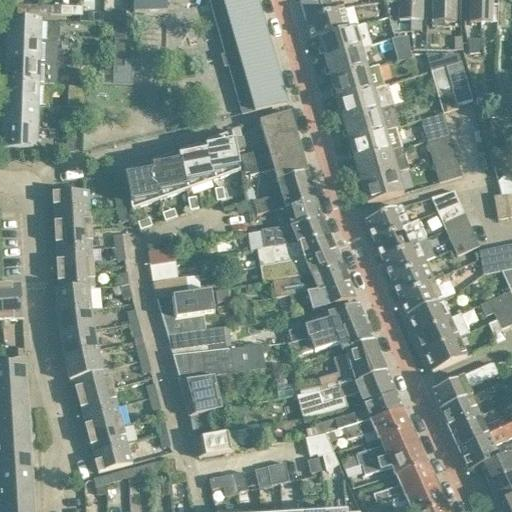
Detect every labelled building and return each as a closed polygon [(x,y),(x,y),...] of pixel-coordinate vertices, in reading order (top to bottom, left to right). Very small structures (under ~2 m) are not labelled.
[(134,0),(134,13),(167,14),(167,0),(207,0),(224,55),(220,56),(224,69),(228,68),(242,116),(287,105),(257,0),(134,0)] [(318,0),(304,0),(300,1),(306,22),(307,28),(311,41),(315,40),(318,39),(348,31),(342,10),(323,15),(318,0)] [(318,0),(323,15),(342,10),(341,7),(332,9),(331,8),(328,0),(318,0)] [(385,0),(385,6),(399,6),(399,21),(411,22),(411,0),(385,0)] [(423,0),(411,0),(411,22),(422,22),(423,0)] [(445,23),(445,0),(433,0),(432,22),(432,28),(445,29),(445,23)] [(445,0),(445,23),(456,23),(456,0),(445,0)] [(482,6),(482,0),(470,0),(470,24),(482,24),(482,6)] [(482,0),(482,6),(482,24),(492,24),(492,0),(482,0)] [(511,0),(497,0),(497,24),(497,29),(509,29),(510,21),(510,9),(511,8),(511,0)] [(17,6),(16,15),(27,15),(28,6),(17,6)] [(50,7),(49,16),(60,16),(61,7),(50,7)] [(61,7),(60,16),(71,17),(71,8),(61,7)] [(93,15),(92,23),(103,24),(103,15),(93,15)] [(114,15),(103,15),(103,24),(114,24),(125,24),(126,16),(114,15)] [(7,21),(6,43),(57,45),(58,42),(59,40),(60,37),(60,35),(60,33),(60,30),(59,28),(59,25),(58,22),(7,21)] [(114,24),(113,47),(116,47),(125,47),(125,38),(125,24),(114,24)] [(348,31),(318,39),(324,60),(361,50),(370,47),(364,27),(348,31)] [(466,41),(467,45),(469,55),(480,54),(480,41),(466,41)] [(6,43),(6,64),(57,66),(58,64),(58,61),(59,61),(59,59),(59,57),(59,54),(59,52),(59,50),(59,49),(58,47),(57,45),(6,43)] [(113,47),(112,68),(124,68),(124,61),(125,47),(116,47),(113,47)] [(324,60),(330,81),(367,71),(361,50),(324,60)] [(409,57),(408,51),(394,56),(396,64),(410,60),(409,57)] [(459,58),(444,62),(446,69),(447,70),(461,66),(459,58)] [(112,68),(112,86),(132,87),(132,74),(132,61),(124,61),(124,68),(112,68)] [(141,61),(132,61),(132,74),(141,74),(141,61)] [(6,64),(5,86),(56,88),(57,85),(58,83),(58,81),(59,78),(59,76),(59,73),(58,71),(58,68),(57,66),(6,64)] [(447,70),(431,74),(436,92),(452,88),(453,92),(468,88),(461,66),(447,70)] [(379,67),(367,71),(330,81),(336,100),(384,87),(379,67)] [(4,101),(4,108),(38,109),(48,109),(49,87),(5,86),(4,101)] [(342,121),(379,111),(393,107),(387,86),(384,87),(336,100),(342,121)] [(66,88),(66,110),(67,110),(76,110),(84,110),(84,89),(66,88)] [(436,92),(443,116),(458,112),(457,107),(472,102),(468,88),(453,92),(452,88),(436,92)] [(496,100),(487,101),(488,110),(496,109),(496,106),(496,100)] [(4,108),(3,129),(38,130),(38,109),(4,108)] [(67,120),(76,121),(76,110),(67,110),(67,120)] [(385,132),(379,111),(342,121),(348,143),(385,132)] [(259,124),(267,150),(240,158),(244,174),(248,173),(250,177),(274,170),(278,182),(307,173),(290,113),(288,114),(288,115),(259,124)] [(426,143),(449,137),(443,116),(420,123),(426,143)] [(38,130),(3,129),(3,151),(37,153),(38,130)] [(395,130),(385,132),(348,143),(354,163),(401,150),(395,130)] [(240,172),(233,133),(231,134),(232,136),(227,137),(227,135),(205,143),(213,182),(240,172)] [(433,164),(455,157),(449,137),(426,143),(433,164)] [(66,143),(66,154),(75,154),(75,143),(66,143)] [(213,182),(205,143),(204,143),(205,146),(200,147),(200,145),(178,153),(186,192),(213,182)] [(401,150),(354,163),(360,184),(397,174),(407,171),(401,150)] [(152,162),(160,202),(186,192),(178,153),(177,153),(178,155),(173,156),(173,155),(152,162)] [(433,164),(439,185),(461,179),(455,157),(433,164)] [(146,164),(124,172),(132,212),(160,202),(152,162),(151,163),(151,165),(147,166),(146,164)] [(251,219),(276,214),(316,201),(307,173),(278,182),(282,197),(248,205),(251,219)] [(360,184),(366,206),(403,195),(397,174),(360,184)] [(222,189),(214,190),(217,203),(225,201),(222,189)] [(53,195),(54,214),(89,212),(88,193),(83,193),(61,195),(53,195)] [(437,214),(459,204),(454,193),(431,200),(437,214)] [(504,196),(501,197),(494,198),(498,222),(509,220),(504,196)] [(114,200),(118,212),(125,210),(122,198),(114,200)] [(196,199),(188,200),(190,212),(198,211),(196,199)] [(316,201),(276,214),(281,230),(291,229),(321,220),(316,201)] [(442,225),(464,215),(459,204),(437,214),(442,225)] [(371,220),(365,223),(373,242),(408,226),(400,209),(388,212),(371,220)] [(121,225),(129,223),(125,210),(118,212),(121,225)] [(174,211),(162,215),(165,223),(176,218),(174,211)] [(54,214),(55,234),(90,232),(89,212),(54,214)] [(447,236),(469,226),(464,215),(442,225),(447,236)] [(149,220),(138,224),(140,231),(152,227),(149,220)] [(328,236),(321,220),(291,229),(281,230),(262,233),(264,250),(296,245),(328,236)] [(373,242),(382,262),(416,245),(425,241),(417,222),(373,242)] [(452,247),(474,237),(469,226),(447,236),(452,247)] [(55,234),(56,253),(92,251),(90,232),(55,234)] [(114,237),(115,250),(123,249),(122,236),(114,237)] [(275,265),(303,261),(334,251),(328,236),(296,245),(264,250),(256,251),(259,267),(275,265)] [(456,258),(479,248),(474,237),(452,247),(456,258)] [(416,245),(382,262),(390,280),(424,264),(434,260),(426,241),(416,245)] [(511,270),(511,245),(502,248),(507,272),(511,270)] [(495,274),(499,274),(507,272),(502,248),(490,250),(495,274)] [(115,250),(117,263),(125,262),(123,249),(115,250)] [(150,268),(175,264),(173,250),(148,254),(151,268),(150,268)] [(484,277),(495,274),(490,250),(479,253),(484,277)] [(56,253),(58,272),(93,270),(92,251),(56,253)] [(275,265),(265,266),(268,284),(273,284),(285,282),(310,277),(341,267),(334,251),(303,261),(275,265)] [(153,284),(177,280),(175,264),(150,268),(153,284)] [(390,280),(398,299),(433,282),(424,264),(390,280)] [(285,282),(273,284),(275,300),(290,298),(306,295),(317,293),(348,284),(341,267),(310,277),(285,282)] [(58,272),(59,291),(94,289),(93,270),(58,272)] [(509,293),(509,294),(511,296),(511,295),(511,270),(507,272),(499,274),(509,293)] [(128,287),(127,274),(119,276),(121,289),(128,287)] [(185,279),(177,280),(153,284),(156,300),(175,298),(188,296),(185,279)] [(406,317),(441,301),(433,282),(398,299),(406,317)] [(306,295),(290,298),(291,309),(310,306),(312,313),(355,301),(348,284),(317,293),(306,295)] [(20,286),(1,287),(3,322),(22,321),(20,286)] [(121,289),(124,302),(132,300),(128,287),(121,289)] [(94,290),(94,289),(59,291),(55,291),(57,314),(91,311),(89,290),(94,290)] [(216,292),(218,304),(230,302),(228,290),(216,292)] [(188,296),(157,300),(157,301),(167,338),(207,332),(205,318),(216,317),(213,292),(200,294),(188,296)] [(509,293),(499,297),(511,327),(511,326),(511,295),(511,296),(509,294),(509,293)] [(499,297),(488,302),(493,314),(495,319),(500,332),(511,327),(499,297)] [(406,317),(414,334),(448,318),(441,301),(406,317)] [(488,302),(478,306),(483,318),(493,314),(488,302)] [(240,306),(244,327),(256,325),(253,304),(240,306)] [(291,345),(365,324),(358,307),(327,315),(329,322),(288,335),(291,345)] [(57,314),(60,337),(94,332),(91,311),(57,314)] [(138,324),(135,312),(127,314),(130,326),(138,324)] [(448,318),(414,334),(422,352),(457,337),(467,332),(459,313),(448,318)] [(500,332),(495,319),(485,324),(491,338),(501,334),(500,332)] [(130,326),(134,339),(141,337),(138,324),(130,326)] [(342,353),(344,352),(373,344),(365,324),(291,345),(287,347),(290,359),(314,351),(314,353),(339,345),(342,353)] [(207,332),(167,338),(174,361),(231,353),(228,330),(228,329),(207,332)] [(98,353),(94,332),(60,337),(64,360),(98,353)] [(457,337),(422,352),(432,374),(466,359),(457,337)] [(322,393),(386,374),(373,344),(344,352),(346,359),(334,362),(338,375),(318,381),(322,393)] [(148,361),(144,349),(137,351),(140,363),(148,361)] [(180,385),(216,379),(215,379),(264,372),(261,349),(231,353),(174,361),(180,385)] [(10,361),(25,360),(24,352),(10,353),(10,361)] [(102,373),(98,353),(64,360),(69,383),(73,382),(107,373),(107,372),(102,373)] [(140,363),(143,376),(151,374),(148,361),(140,363)] [(0,388),(26,387),(25,365),(0,366),(0,388)] [(490,366),(431,392),(440,411),(472,396),(468,390),(495,377),(490,366)] [(73,382),(78,400),(112,391),(107,373),(73,382)] [(303,402),(297,404),(302,420),(325,416),(346,409),(344,400),(358,396),(362,407),(394,394),(386,374),(322,393),(319,394),(302,397),(303,402)] [(216,379),(180,385),(190,418),(220,412),(223,411),(216,379)] [(472,396),(440,411),(448,429),(450,432),(480,418),(479,415),(475,406),(501,394),(511,391),(511,381),(497,385),(472,396)] [(157,398),(154,386),(146,388),(150,400),(157,398)] [(0,409),(28,408),(26,387),(0,388),(0,409)] [(78,400),(83,419),(117,409),(112,391),(78,400)] [(365,413),(315,428),(317,438),(325,436),(333,434),(345,430),(403,413),(394,394),(362,407),(365,413)] [(150,400),(153,413),(161,411),(157,398),(150,400)] [(0,431),(29,430),(28,408),(0,409),(0,431)] [(83,419),(88,437),(122,428),(117,409),(83,419)] [(220,412),(190,418),(195,441),(225,435),(220,412)] [(480,418),(450,432),(457,449),(511,424),(511,412),(483,426),(480,418)] [(376,441),(380,440),(410,430),(403,413),(345,430),(349,441),(374,434),(376,441)] [(156,425),(159,438),(167,435),(164,423),(156,425)] [(511,424),(457,449),(468,473),(480,468),(499,458),(494,446),(511,438),(511,424)] [(88,437),(93,455),(127,446),(122,428),(88,437)] [(0,453),(30,452),(29,430),(0,431),(0,453)] [(225,435),(195,441),(198,460),(256,449),(253,430),(225,435)] [(345,470),(419,449),(410,430),(380,440),(383,447),(355,456),(356,459),(342,463),(345,470)] [(333,434),(325,436),(329,446),(337,442),(333,434)] [(159,438),(163,450),(170,448),(167,435),(159,438)] [(317,456),(318,461),(324,459),(324,460),(327,473),(339,467),(333,454),(329,446),(325,436),(317,438),(305,441),(306,442),(309,458),(317,456)] [(274,441),(260,443),(261,450),(276,448),(274,441)] [(127,446),(93,455),(98,475),(132,465),(127,446)] [(419,449),(345,470),(349,479),(364,474),(364,476),(390,468),(393,477),(396,477),(427,467),(419,449)] [(0,475),(32,473),(30,452),(0,453),(0,475)] [(480,468),(488,485),(511,474),(511,452),(499,458),(480,468)] [(175,475),(174,461),(166,462),(167,476),(175,475)] [(318,461),(308,463),(311,476),(321,474),(318,461)] [(142,468),(144,476),(162,471),(161,463),(142,468)] [(285,465),(275,467),(280,486),(289,484),(285,465)] [(271,488),(280,486),(275,467),(266,469),(271,488)] [(438,492),(427,467),(396,477),(400,491),(373,499),(376,509),(438,492)] [(135,470),(138,477),(144,476),(142,468),(135,470)] [(0,496),(33,495),(32,473),(0,475),(0,496)] [(118,474),(110,476),(112,484),(120,482),(118,474)] [(243,474),(234,476),(238,494),(247,492),(243,474)] [(511,474),(488,485),(497,506),(511,499),(511,474)] [(110,476),(93,481),(95,489),(96,496),(106,495),(106,486),(112,484),(110,476)] [(220,479),(209,482),(211,492),(223,489),(220,479)] [(377,509),(367,511),(403,511),(410,510),(411,511),(433,511),(446,508),(438,492),(377,509)] [(0,504),(0,511),(33,511),(33,495),(0,496),(0,504)] [(511,511),(511,499),(497,506),(499,511),(511,511)]
